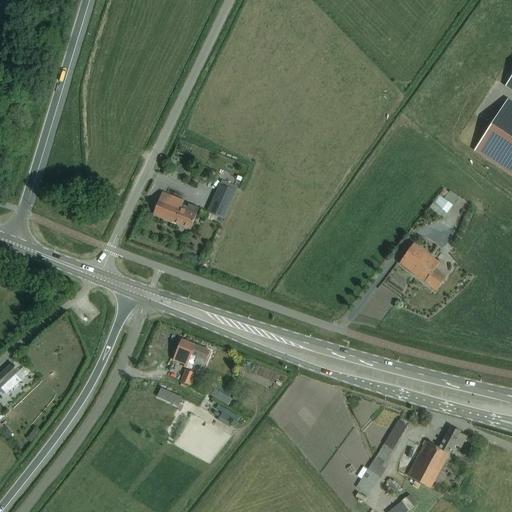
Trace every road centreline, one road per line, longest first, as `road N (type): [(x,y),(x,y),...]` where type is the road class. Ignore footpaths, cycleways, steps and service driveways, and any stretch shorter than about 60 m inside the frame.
road 1 (secondary): [(506,394),(149,296)]
road 2 (secondary): [(149,296),(350,379),(493,418)]
road 3 (unclassified): [(109,248),(229,0)]
road 4 (motorway): [(0,508),(95,376),(132,289)]
road 5 (motorway): [(11,242),(92,0)]
road 6 (unclassified): [(347,332),(109,248)]
road 7 (unclassified): [(23,511),(98,409),(149,296)]
road 8 (unclassified): [(0,363),(98,276)]
